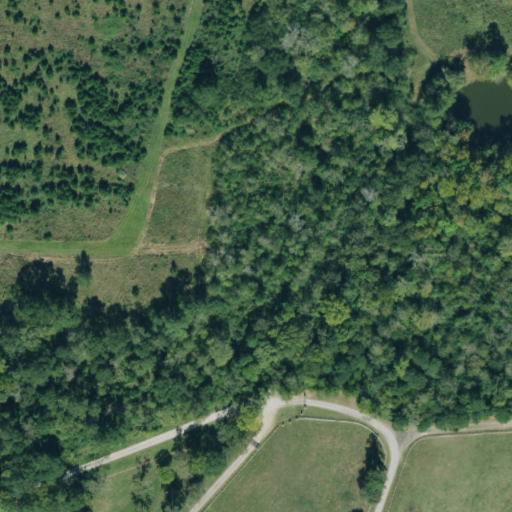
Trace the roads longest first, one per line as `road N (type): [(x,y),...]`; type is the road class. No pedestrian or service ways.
road 1 (residential): [(273,400),(210,416),(0,498)]
road 2 (residential): [(392,429),(321,403),(273,400)]
road 3 (track): [(392,429),(511,422)]
